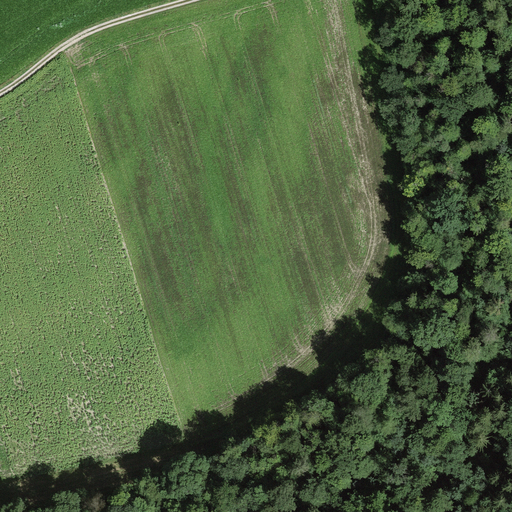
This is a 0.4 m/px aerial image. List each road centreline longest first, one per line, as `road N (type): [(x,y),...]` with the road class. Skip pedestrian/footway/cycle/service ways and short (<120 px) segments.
road 1 (track): [(0,95),(72,36),(185,0)]
road 2 (track): [(511,397),(418,511)]
